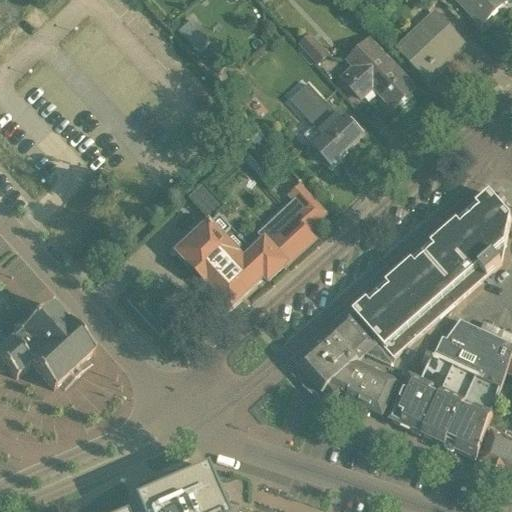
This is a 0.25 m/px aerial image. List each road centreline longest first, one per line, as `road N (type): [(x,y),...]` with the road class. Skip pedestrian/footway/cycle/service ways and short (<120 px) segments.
road 1 (tertiary): [(194,427),(472,186),(491,148)]
road 2 (tertiary): [(472,128),(167,398)]
road 3 (residential): [(438,511),(194,427)]
road 4 (unclassified): [(167,398),(0,218)]
road 5 (tertiary): [(0,510),(194,427)]
road 6 (tertiary): [(167,398),(136,426),(0,492)]
